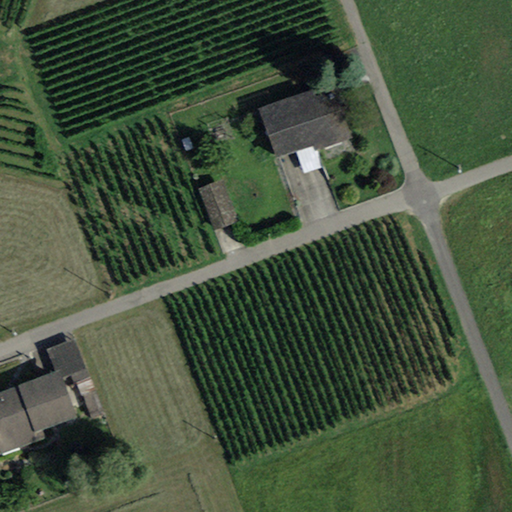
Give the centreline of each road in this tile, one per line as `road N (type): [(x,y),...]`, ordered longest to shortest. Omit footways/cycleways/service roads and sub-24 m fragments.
road 1 (residential): [(417,195),(0,352)]
road 2 (residential): [(511,440),(417,195)]
road 3 (residential): [(417,195),(344,0)]
